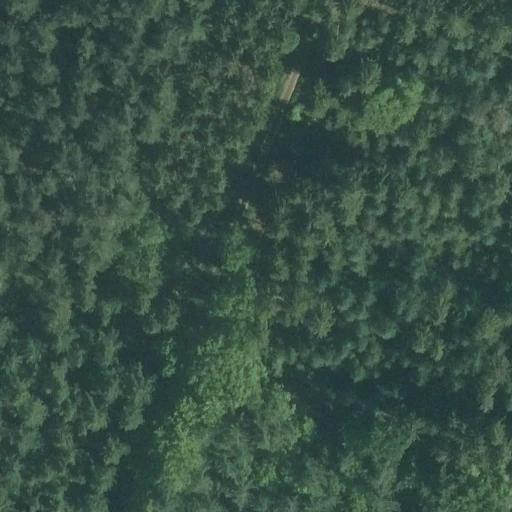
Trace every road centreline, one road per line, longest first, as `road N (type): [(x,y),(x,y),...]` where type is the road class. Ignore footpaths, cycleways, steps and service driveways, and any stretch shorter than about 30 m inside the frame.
road 1 (track): [(333,0),(119,511)]
road 2 (track): [(0,286),(511,495)]
